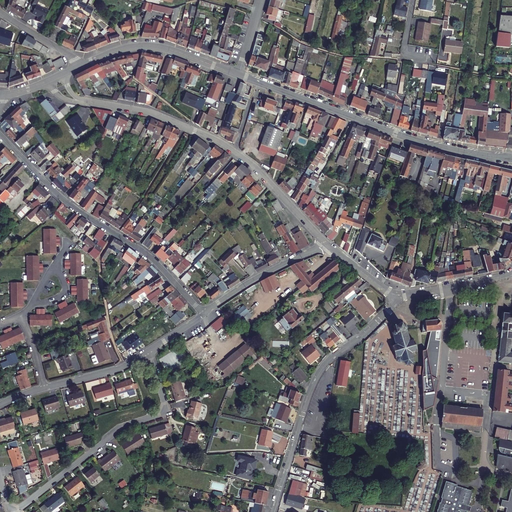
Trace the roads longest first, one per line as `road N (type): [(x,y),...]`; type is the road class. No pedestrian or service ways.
road 1 (tertiary): [(511,158),(431,145),(238,74)]
road 2 (residential): [(325,243),(224,143),(150,112),(91,102)]
road 3 (residential): [(0,480),(5,502),(18,507),(120,426),(162,411),(149,351)]
road 4 (residential): [(203,313),(140,249),(65,201),(0,135)]
road 5 (residential): [(272,511),(326,361),(395,297)]
road 6 (tertiary): [(238,74),(140,45),(79,65)]
road 7 (residential): [(325,243),(217,302)]
